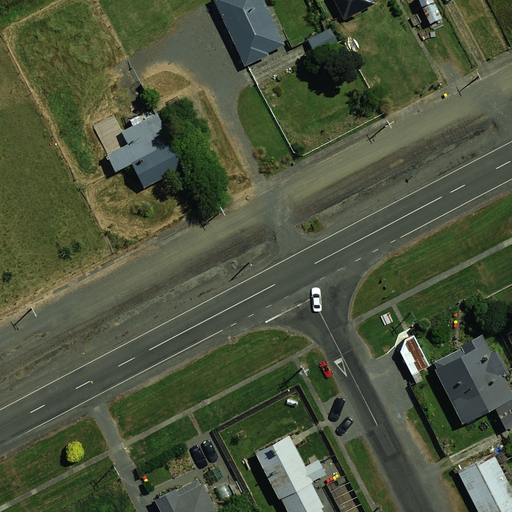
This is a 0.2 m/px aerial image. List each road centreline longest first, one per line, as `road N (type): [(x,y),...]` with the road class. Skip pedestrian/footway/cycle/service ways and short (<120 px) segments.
road 1 (residential): [(0,336),(511,74)]
road 2 (secondary): [(301,270),(0,428)]
road 3 (residential): [(301,270),(420,511)]
road 4 (secondary): [(511,161),(301,270)]
